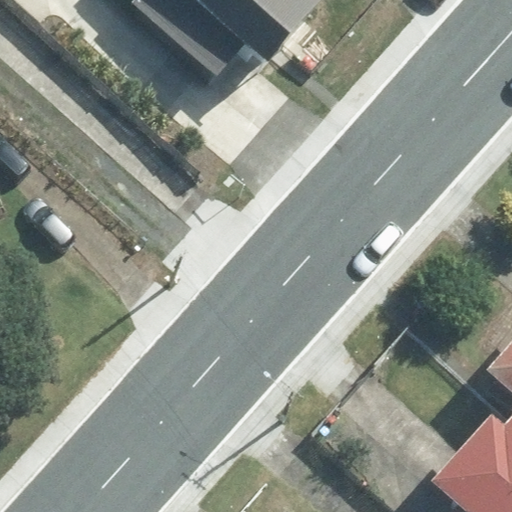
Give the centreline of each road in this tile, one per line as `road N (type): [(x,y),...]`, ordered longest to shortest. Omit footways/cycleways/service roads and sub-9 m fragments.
road 1 (residential): [(72,511),(319,235)]
road 2 (residential): [(319,235),(237,125),(92,0)]
road 3 (residential): [(319,235),(511,20)]
